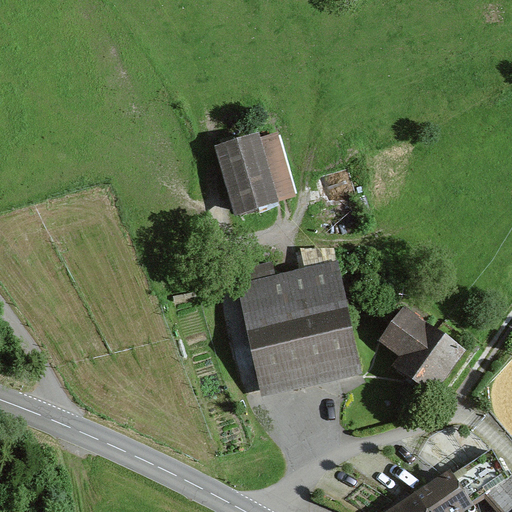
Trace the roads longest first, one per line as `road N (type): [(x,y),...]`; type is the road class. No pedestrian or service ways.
road 1 (tertiary): [(245,511),(0,400)]
road 2 (track): [(0,302),(87,435)]
